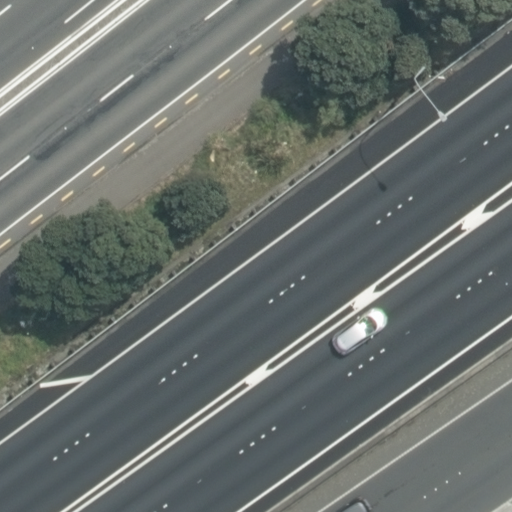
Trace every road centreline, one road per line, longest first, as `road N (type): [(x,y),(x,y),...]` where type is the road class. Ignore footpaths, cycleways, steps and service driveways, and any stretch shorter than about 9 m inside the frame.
road 1 (motorway): [(10,511),(181,372),(511,124)]
road 2 (motorway): [(166,511),(511,263)]
road 3 (primary): [(230,0),(0,179)]
road 4 (motorway): [(511,425),(387,511)]
